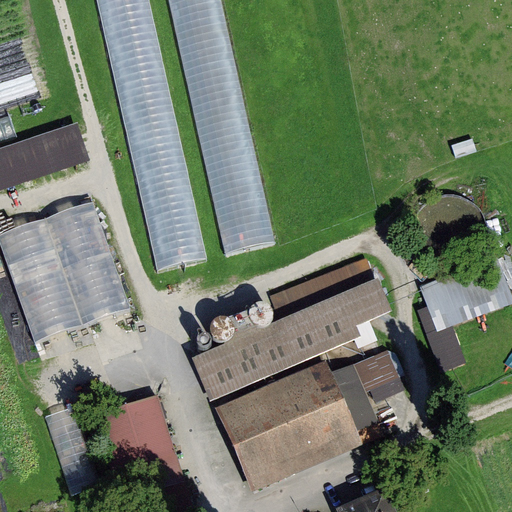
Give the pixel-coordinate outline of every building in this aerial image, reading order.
[(96,0),(158,275),(208,264),(149,0),(96,0)] [(220,0),(168,0),(226,258),(276,247),(220,0)] [(312,0),(357,204),(380,199),(336,0),(312,0)] [(344,0),(384,182),(407,177),(368,0),(344,0)] [(375,0),(411,163),(433,158),(399,0),(375,0)] [(12,116),(0,119),(0,142),(18,137),(12,116)] [(0,197),(91,171),(80,134),(0,157),(0,197)] [(0,239),(0,245),(35,347),(132,313),(94,207),(0,239)] [(370,261),(270,299),(281,327),(192,365),(206,396),(210,406),(361,341),(357,330),(393,315),(370,261)] [(442,378),(468,371),(457,330),(511,315),(511,296),(505,271),(419,295),(442,378)] [(0,342),(0,486),(44,472),(0,342)] [(333,366),(223,412),(258,495),(369,449),(366,444),(387,435),(372,398),(406,384),(393,352),(337,375),(333,366)] [(122,506),(133,503),(135,511),(194,511),(159,399),(94,420),(122,506)] [(89,411),(55,417),(70,499),(105,492),(89,411)] [(346,511),(393,511),(385,495),(346,511)]
